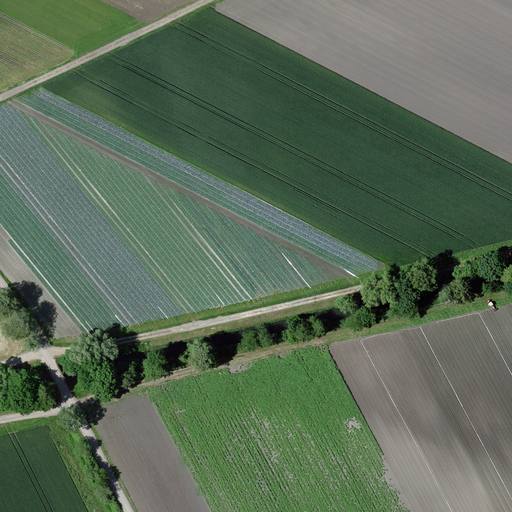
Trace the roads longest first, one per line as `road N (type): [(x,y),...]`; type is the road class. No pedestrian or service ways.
road 1 (track): [(511,251),(0,369)]
road 2 (track): [(74,406),(511,297)]
road 3 (track): [(0,100),(213,0)]
road 4 (unclassified): [(70,400),(129,511)]
